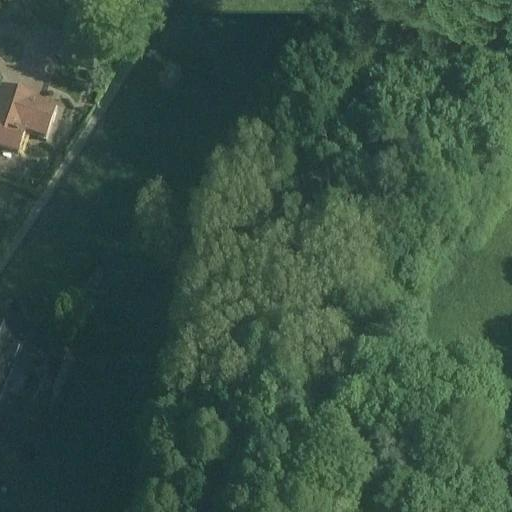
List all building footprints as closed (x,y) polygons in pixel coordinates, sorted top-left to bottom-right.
[(65,31),(58,52),(93,65),(100,44),(65,31)] [(129,45),(118,39),(113,48),(124,54),(129,45)] [(0,152),(18,159),(27,136),(45,143),(57,112),(1,91),(0,92),(0,152)] [(0,397),(27,334),(0,322),(0,397)] [(29,454),(38,427),(17,418),(7,445),(29,454)] [(3,428),(2,431),(0,435),(5,438),(8,430),(3,428)]
